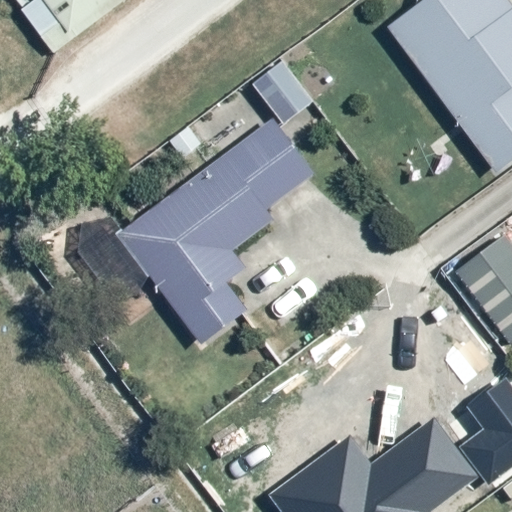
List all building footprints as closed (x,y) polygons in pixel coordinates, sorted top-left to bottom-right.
[(42,0),(26,13),(60,57),(77,43),(70,34),(114,0),(42,0)] [(511,0),(414,0),(414,3),(388,22),(496,164),(511,152),(511,0)] [(101,212),(73,270),(136,300),(150,272),(201,341),(244,309),(223,281),(243,266),(229,247),(273,214),(267,206),(314,171),(279,126),(314,100),(284,59),(249,85),(271,115),(126,224),(101,212)] [(511,335),(511,241),(504,232),(455,269),(508,338),(511,335)] [(396,511),(418,477),(428,483),(470,414),(395,368),(386,383),(326,346),(281,420),(334,452),(302,505),(313,511),(396,511)] [(511,409),(462,445),(488,482),(511,464),(511,409)]
